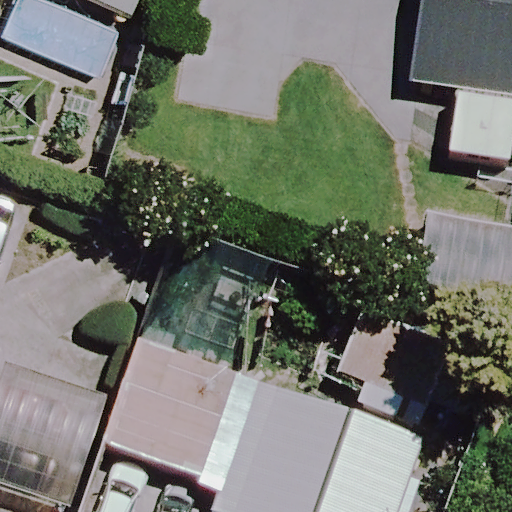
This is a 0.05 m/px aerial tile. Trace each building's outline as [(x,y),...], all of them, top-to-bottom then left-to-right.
[(135,0),(69,0),(125,24),(135,0)] [(511,0),(429,0),(420,95),(511,105),(511,0)] [(441,351),(360,317),(334,380),(416,413),(441,351)] [(232,379),(134,355),(108,463),(205,487),(232,379)] [(403,511),(423,446),(250,394),(214,511),(403,511)] [(91,437),(5,407),(0,421),(0,478),(67,503),(91,437)]
